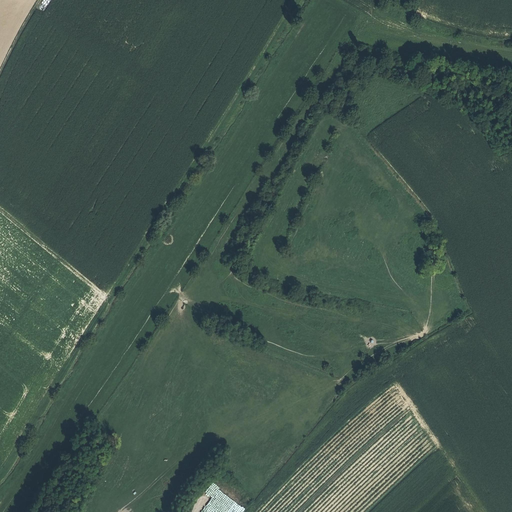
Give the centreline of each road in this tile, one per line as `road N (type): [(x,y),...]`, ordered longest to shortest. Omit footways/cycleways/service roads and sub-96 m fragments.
road 1 (track): [(296,0),(0,474)]
road 2 (track): [(109,299),(0,209)]
